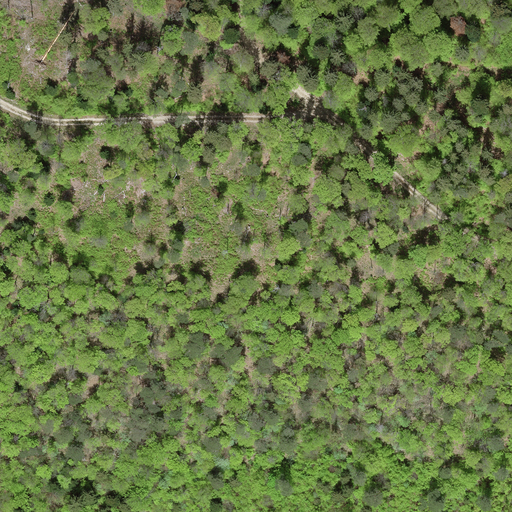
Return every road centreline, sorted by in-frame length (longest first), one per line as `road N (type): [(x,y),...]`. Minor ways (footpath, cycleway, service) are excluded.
road 1 (track): [(511,261),(440,216),(249,46),(241,0)]
road 2 (track): [(318,108),(270,118),(66,122),(0,103)]
road 3 (track): [(310,101),(366,60),(392,60),(511,148)]
